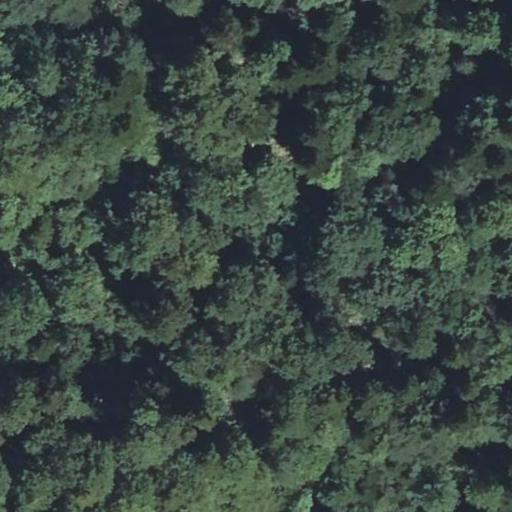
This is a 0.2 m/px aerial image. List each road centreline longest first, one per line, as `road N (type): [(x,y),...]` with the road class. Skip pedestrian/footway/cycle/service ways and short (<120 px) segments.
road 1 (track): [(230,511),(246,445),(230,412),(176,377),(118,314),(103,255),(109,195)]
road 2 (track): [(146,0),(148,118),(109,195)]
